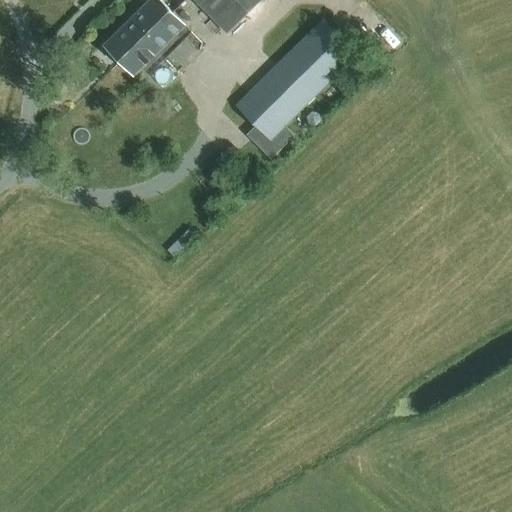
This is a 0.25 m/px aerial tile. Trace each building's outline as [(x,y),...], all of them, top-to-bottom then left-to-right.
[(119,61),(169,11),(158,0),(149,0),(104,45),(119,61)] [(192,0),(225,34),(259,0),(192,0)] [(169,11),(119,61),(133,76),(141,68),(148,75),(191,33),(169,11)] [(265,146),(357,55),(322,20),(231,110),(265,146)] [(174,258),(196,236),(189,229),(167,251),(174,258)]
